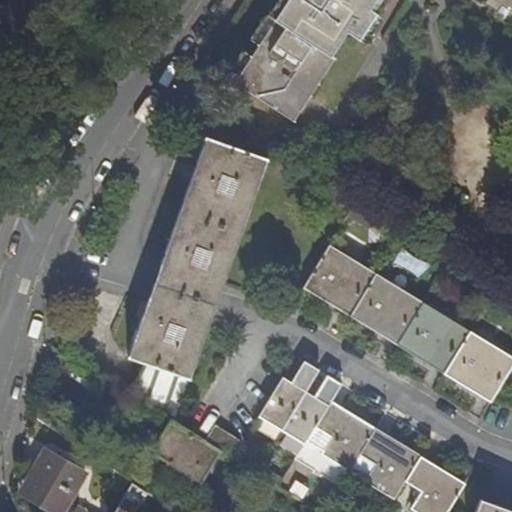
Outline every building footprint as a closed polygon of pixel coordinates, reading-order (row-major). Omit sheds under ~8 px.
[(280,0),(270,15),(277,20),(237,82),(295,120),(305,106),(296,100),(311,77),(320,83),(337,57),(334,54),(349,31),(348,30),(357,17),(369,26),(378,12),(372,8),(377,0),(280,0)] [(377,0),(372,8),(378,12),(380,13),(388,0),(377,0)] [(484,4),(478,0),(461,0),(479,11),(480,10),(484,4)] [(511,0),(478,0),(484,4),(480,10),(492,18),(496,11),(511,21),(511,0)] [(511,21),(496,11),(492,18),(491,19),(511,32),(511,21)] [(277,20),(270,15),(229,77),(237,82),(277,20)] [(348,30),(349,31),(361,39),(369,26),(357,17),(348,30)] [(296,100),(305,106),(320,83),(311,77),(296,100)] [(148,363),(128,394),(172,421),(176,423),(268,159),(209,138),(197,169),(203,172),(198,184),(192,182),(130,358),(148,363)] [(203,172),(197,169),(192,182),(198,184),(203,172)] [(351,315),(377,274),(330,244),(305,287),(319,295),(324,287),(334,294),(330,302),(351,315)] [(398,344),(424,302),(377,274),(351,315),(366,324),(370,316),(382,324),(377,331),(398,344)] [(324,287),(319,295),(330,302),(334,294),(324,287)] [(444,373),(471,331),(424,302),(398,344),(413,354),(417,345),(429,352),(424,360),(444,373)] [(366,324),(377,331),(382,324),(370,316),(366,324)] [(476,382),(472,390),(491,403),(511,369),(511,357),(471,331),(444,373),(460,383),(465,375),(476,382)] [(413,354),(424,360),(429,352),(417,345),(413,354)] [(305,444),(316,427),(332,401),(342,383),(329,374),(315,397),(306,392),(320,370),(308,361),(293,384),(284,379),(261,417),(305,444)] [(460,383),(472,390),(476,382),(465,375),(460,383)] [(332,401),(316,427),(332,437),(322,454),(350,472),(377,429),(332,401)] [(223,452),(206,442),(176,423),(172,421),(154,451),(168,460),(162,469),(198,492),(223,452)] [(223,452),(235,459),(243,444),(215,426),(206,442),(223,452)] [(377,429),(350,472),(395,499),(405,483),(421,457),(377,429)] [(20,490),(54,511),(62,511),(85,475),(45,450),(20,490)] [(148,460),(162,469),(168,460),(154,451),(148,460)] [(421,457),(405,483),(420,493),(410,509),(415,511),(448,511),(466,484),(421,457)] [(475,511),(511,511),(479,501),(475,511)]
